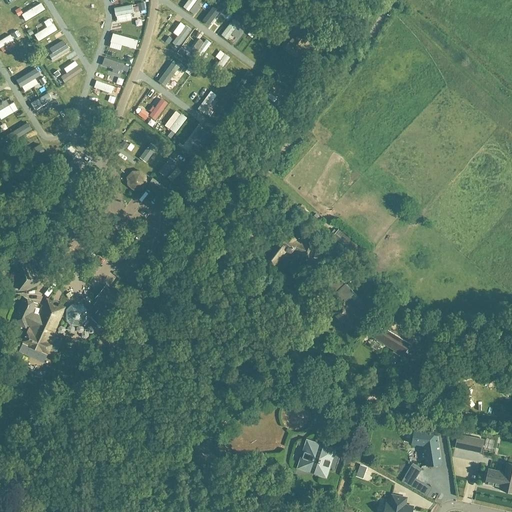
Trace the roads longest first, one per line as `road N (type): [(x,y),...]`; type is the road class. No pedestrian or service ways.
road 1 (unclassified): [(147,315),(370,36),(388,0)]
road 2 (track): [(511,376),(467,378),(383,402),(511,422)]
road 3 (tertiary): [(4,476),(147,315)]
road 4 (tertiary): [(220,511),(207,437),(147,315)]
road 5 (track): [(207,437),(259,392),(383,402)]
